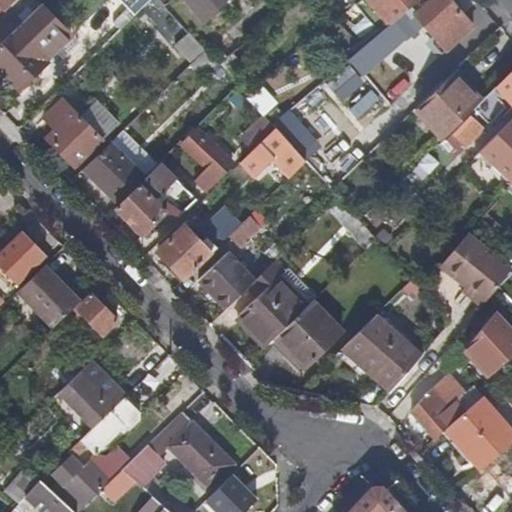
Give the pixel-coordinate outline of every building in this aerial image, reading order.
[(0,0),(0,14),(15,0),(0,0)] [(127,0),(139,12),(150,0),(127,0)] [(178,0),(203,28),(234,1),(232,0),(178,0)] [(409,9),(419,0),(367,0),(390,26),(394,22),(409,9)] [(471,27),(449,0),(431,0),(413,15),(409,9),(394,22),(401,30),(415,18),(442,50),(471,27)] [(431,0),(419,0),(409,9),(413,15),(431,0)] [(42,4),(0,46),(0,69),(20,89),(46,62),(40,56),(68,29),(42,4)] [(162,34),(174,27),(161,5),(149,12),(162,34)] [(40,56),(46,62),(73,35),(68,29),(40,56)] [(174,48),(191,65),(205,50),(192,37),(189,32),(174,48)] [(511,70),(497,86),(511,100),(511,70)] [(442,142),(480,104),(453,74),(414,112),(442,142)] [(76,168),(103,141),(64,101),(45,118),(57,131),(48,139),(76,168)] [(511,183),(511,120),(511,119),(482,150),(511,183)] [(276,128),(266,138),(296,172),(306,162),(303,158),(276,128)] [(304,139),(295,147),(314,168),(323,161),(304,139)] [(110,145),(82,173),(116,208),(145,180),(110,145)] [(205,190),(231,163),(217,149),(201,164),(207,169),(195,180),(205,190)] [(145,180),(116,208),(146,239),(151,235),(147,230),(149,228),(153,232),(162,224),(158,220),(166,212),(180,216),(195,200),(161,164),(145,180)] [(249,218),(229,238),(241,249),(260,231),(249,218)] [(185,279),(211,254),(184,226),(158,252),(185,279)] [(45,266),(47,264),(43,260),(46,257),(23,234),(0,255),(0,265),(18,283),(24,277),(29,282),(45,266)] [(481,310),(511,270),(511,257),(498,247),(493,255),(469,235),(442,267),(466,288),(462,293),(481,310)] [(200,281),(228,309),(253,285),(256,282),(228,254),(200,281)] [(240,318),(268,346),(275,339),(306,308),(278,279),(284,273),(275,263),(256,282),(253,285),(262,295),(240,318)] [(24,296),(54,326),(75,306),(79,302),(53,277),(55,275),(45,266),(29,282),(33,287),(24,296)] [(90,292),(94,287),(89,282),(84,286),(90,292)] [(117,320),(89,292),(79,302),(75,306),(103,334),(117,320)] [(306,308),(275,339),(304,367),(336,336),(341,331),(334,324),(312,301),(306,308)] [(18,315),(7,303),(0,310),(0,324),(4,329),(18,315)] [(511,335),(494,316),(470,346),(494,373),(511,358),(511,335)] [(32,345),(40,337),(22,319),(15,327),(32,345)] [(346,348),(343,351),(391,393),(419,360),(385,331),(373,320),(346,348)] [(91,360),(59,392),(94,428),(125,397),(126,396),(91,360)] [(408,409),(434,440),(446,430),(464,415),(455,405),(450,408),(431,386),(423,394),(423,395),(408,409)] [(94,428),(83,439),(96,454),(126,424),(130,428),(140,418),(140,413),(125,397),(94,428)] [(446,430),(480,471),(511,443),(511,437),(481,401),(464,415),(446,430)] [(232,465),(182,412),(160,434),(123,471),(134,480),(139,485),(149,475),(164,461),(158,456),(168,446),(187,464),(183,469),(190,475),(193,471),(211,487),(232,465)] [(57,492),(77,511),(80,511),(104,489),(83,468),(72,457),(53,476),(64,486),(57,492)] [(104,489),(112,482),(91,461),(83,468),(104,489)] [(501,511),(511,503),(511,483),(511,484),(496,465),(475,482),(500,511),(501,511)] [(134,480),(123,471),(112,482),(104,489),(115,500),(134,480)] [(4,493),(15,500),(28,480),(17,473),(4,493)] [(230,474),(202,503),(210,511),(242,511),(255,500),(230,474)] [(170,493),(149,475),(139,485),(159,504),(170,493)] [(53,476),(43,484),(55,495),(57,492),(64,486),(53,476)] [(73,511),(55,495),(43,484),(40,482),(16,510),(18,511),(31,511),(36,507),(42,511),(73,511)] [(404,511),(381,488),(373,489),(351,511),(404,511)]
